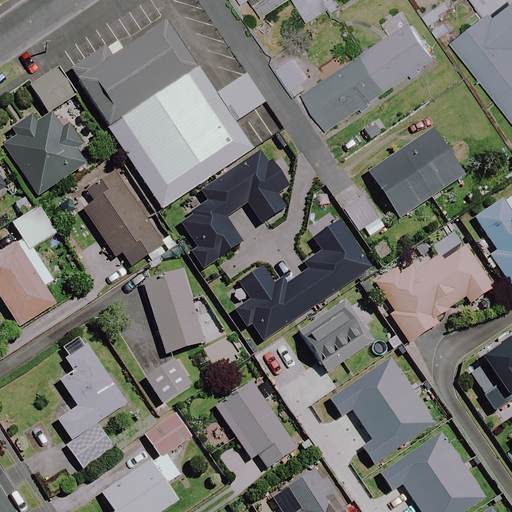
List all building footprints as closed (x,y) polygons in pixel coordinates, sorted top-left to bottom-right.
[(292,0),(242,0),(245,5),(252,0),(254,0),(265,17),(292,0)] [(329,12),(321,0),(296,0),(311,23),(329,12)] [(511,0),(466,0),(438,22),(511,115),(511,0)] [(439,59),(407,11),(386,26),(393,37),(349,67),(342,56),(322,70),(329,80),(307,95),(332,132),(439,59)] [(109,130),(202,70),(171,23),(125,53),(117,40),(70,70),(109,130)] [(77,98),(58,69),(31,88),(49,116),(77,98)] [(238,126),(218,95),(202,70),(109,130),(161,212),(211,180),(255,152),(238,126)] [(238,126),(267,107),(247,77),(218,95),(238,126)] [(12,127),(18,138),(4,147),(37,199),(84,169),(74,152),(82,147),(70,127),(67,129),(57,113),(43,122),(36,112),(12,127)] [(465,177),(434,131),(368,175),(399,221),(465,177)] [(162,249),(118,178),(89,196),(95,205),(86,211),(117,259),(123,255),(131,268),(162,249)] [(511,197),(476,220),(497,253),(491,256),(510,286),(511,284),(511,197)] [(385,229),(363,198),(344,211),(365,242),(385,229)] [(57,235),(39,208),(13,226),(23,242),(0,257),(0,298),(21,330),(56,306),(45,289),(54,283),(33,251),(57,235)] [(316,241),(284,208),(237,252),(224,238),(201,259),(265,326),(292,300),(274,281),(316,241)] [(432,250),(437,258),(433,261),(431,257),(400,278),(395,271),(376,284),(395,313),(391,316),(410,345),(438,327),(434,320),(465,299),(470,306),(494,290),(457,234),(432,250)] [(394,254),(383,239),(371,248),(381,263),(394,254)] [(205,345),(183,274),(145,286),(167,357),(205,345)] [(287,342),(259,361),(270,377),(281,393),(308,374),(322,395),(366,365),(341,327),(297,357),(287,342)] [(128,404),(84,341),(64,355),(76,372),(61,382),(78,408),(58,422),(74,445),(68,449),(84,471),(114,450),(97,426),(128,404)] [(192,386),(174,360),(146,380),(164,406),(192,386)] [(297,449),(253,386),(217,412),(251,461),(257,457),(267,471),(297,449)] [(455,430),(428,389),(395,410),(422,452),(455,430)] [(192,440),(175,416),(145,437),(162,461),(192,440)] [(168,485),(153,462),(102,495),(113,511),(165,511),(180,503),(168,485)] [(346,511),(324,470),(288,489),(300,511),(279,511),(270,497),(254,507),(256,511),(346,511)] [(461,511),(449,496),(438,504),(423,483),(413,471),(371,502),(378,511),(461,511)]
